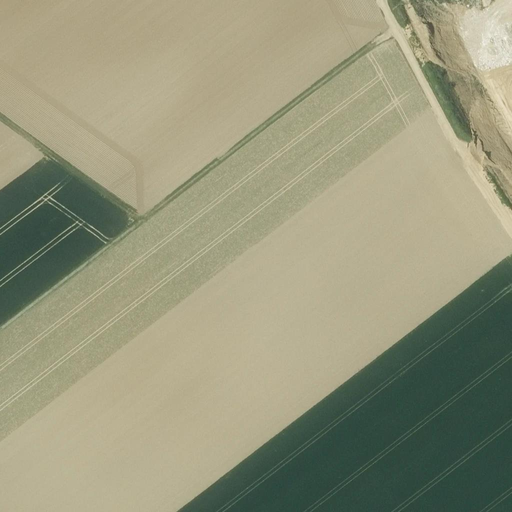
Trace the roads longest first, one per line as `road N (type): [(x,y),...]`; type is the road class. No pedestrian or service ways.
road 1 (track): [(0,330),(367,46),(396,32)]
road 2 (track): [(379,0),(465,157)]
road 3 (track): [(142,219),(0,116)]
